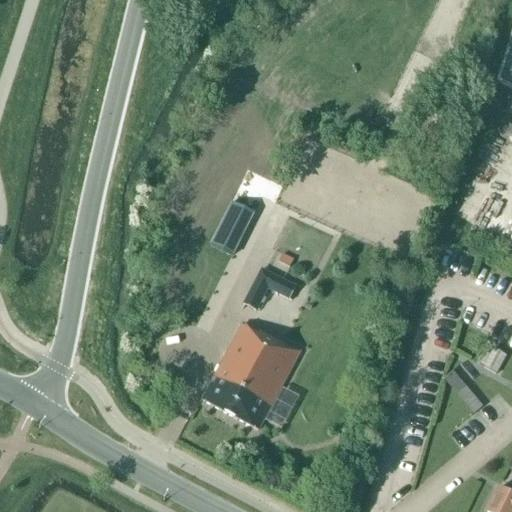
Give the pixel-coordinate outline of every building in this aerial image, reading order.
[(289,303),(296,289),(260,271),(242,307),(256,313),(267,291),(289,303)] [(257,336),(242,328),(201,402),(258,432),(300,354),(259,334),(257,336)] [(506,357),(492,349),(489,356),(485,354),(480,364),(484,366),(482,369),(496,376),(506,357)] [(472,416),(482,408),(453,373),(443,381),(472,416)] [(511,511),(511,486),(507,495),(497,490),(486,511),(511,511)]
